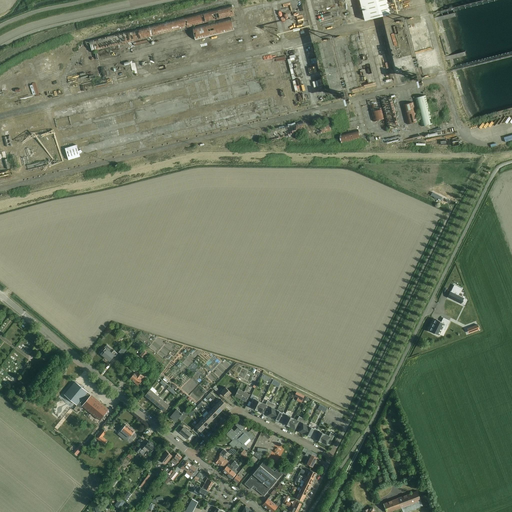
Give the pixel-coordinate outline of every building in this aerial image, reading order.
[(359,0),(364,21),(390,14),(386,0),(359,0)] [(92,51),(234,15),(231,5),(89,41),(92,51)] [(195,39),(234,29),(231,18),(192,28),(195,39)] [(384,25),(379,26),(394,87),(398,86),(384,25)] [(317,42),(312,43),(327,104),(331,103),(317,42)] [(263,55),(242,60),(244,70),(265,66),(263,55)] [(432,124),(425,96),(415,98),(422,127),(432,124)] [(380,100),(388,130),(398,127),(391,97),(380,100)] [(369,103),(374,122),(384,119),(380,100),(369,103)] [(402,105),(407,125),(418,122),(413,102),(402,105)] [(43,109),(23,113),(25,123),(45,119),(43,109)] [(308,118),(271,127),(273,135),(310,126),(308,118)] [(329,121),(315,124),(317,135),(331,131),(329,121)] [(358,130),(339,135),(341,144),(360,139),(358,130)] [(83,139),(71,141),(73,153),(85,151),(83,139)] [(450,292),(447,297),(461,304),(464,298),(458,295),(461,289),(454,285),(451,292),(450,292)] [(433,324),(430,331),(439,336),(442,329),(444,325),(444,324),(447,325),(449,321),(443,318),(441,322),(436,319),(433,324)] [(112,353),(109,351),(111,349),(107,345),(102,351),(104,353),(102,355),(105,358),(106,357),(110,360),(114,355),(115,356),(117,353),(114,351),(112,353)] [(149,345),(144,350),(147,353),(152,348),(149,345)] [(134,372),(139,366),(140,365),(136,362),(136,363),(134,362),(132,366),(131,366),(129,368),(134,372)] [(250,377),(254,369),(250,367),(246,375),(250,377)] [(143,373),(142,375),(137,371),(135,374),(134,374),(130,378),(138,385),(142,381),(146,375),(143,373)] [(75,382),(65,394),(77,405),(84,410),(85,408),(99,420),(108,410),(75,382)] [(221,389),(219,390),(215,386),(212,388),(217,393),(222,398),(224,396),(227,398),(231,393),(226,388),(223,390),(221,389)] [(150,399),(155,393),(150,389),(145,395),(150,399)] [(241,399),(244,392),(238,389),(235,396),(241,399)] [(244,392),(241,399),(246,402),(250,395),(244,392)] [(154,403),(160,397),(155,393),(150,399),(154,403)] [(159,407),(164,401),(160,397),(154,403),(159,407)] [(258,411),(262,403),(256,400),(257,399),(254,398),(249,407),(252,409),(252,408),(258,411)] [(217,404),(222,410),(227,405),(221,399),(217,404)] [(164,401),(159,407),(164,411),(169,405),(164,401)] [(267,410),(271,402),(267,401),(265,404),(262,403),(258,411),(263,413),(265,409),(267,410)] [(277,410),(273,408),(275,404),(271,402),(267,410),(268,410),(270,411),(267,415),(273,418),(277,410)] [(218,414),(222,410),(217,404),(212,408),(218,414)] [(214,418),(218,414),(212,408),(208,413),(214,418)] [(188,414),(184,411),(182,414),(177,409),(170,417),(176,421),(179,417),(183,421),(188,414)] [(281,423),(285,414),(282,412),(282,413),(277,410),(273,418),(278,421),(278,422),(281,423)] [(209,423),(214,418),(208,413),(204,417),(209,423)] [(289,426),(293,418),(288,416),(288,415),(285,414),(281,423),(284,424),(289,426)] [(299,426),(303,418),(299,416),(297,420),(293,418),(289,426),(295,429),(297,425),(299,426)] [(205,427),(209,423),(204,417),(199,422),(205,427)] [(305,434),(309,426),(305,424),(307,420),(303,418),(299,426),(301,427),(299,431),(305,434)] [(255,437),(252,434),(249,431),(248,433),(244,429),(247,426),(241,419),(235,425),(238,427),(234,431),(232,429),(226,434),(233,440),(229,444),(234,448),(236,446),(239,448),(240,448),(241,447),(244,449),(248,450),(248,447),(244,443),(249,438),(251,440),(255,437)] [(201,432),(205,427),(199,422),(195,426),(201,432)] [(121,431),(129,438),(127,440),(130,443),(136,435),(133,433),(134,431),(126,425),(121,431)] [(312,439),(317,429),(314,428),(314,429),(309,426),(305,434),(310,437),(312,439)] [(188,439),(192,434),(184,427),(181,430),(180,429),(179,431),(180,432),(179,432),(188,439)] [(103,429),(96,438),(99,440),(105,445),(107,441),(102,437),(106,432),(103,429)] [(325,434),(321,432),(320,431),(317,429),(312,439),(315,440),(321,442),(325,434)] [(325,434),(321,442),(327,445),(329,441),(331,442),(333,438),(335,434),(331,432),(329,436),(325,434)] [(154,448),(155,446),(149,441),(142,449),(139,447),(135,451),(138,453),(140,451),(144,454),(147,450),(149,453),(151,451),(152,452),(155,448),(154,448)] [(223,457),(227,452),(228,453),(230,451),(232,454),(235,451),(232,449),(225,448),(214,461),(217,464),(218,463),(221,466),(222,465),(224,466),(228,461),(223,457)] [(306,453),(305,455),(309,457),(310,458),(307,464),(313,467),(317,458),(311,455),(313,452),(308,450),(306,453)] [(165,464),(172,456),(166,451),(159,459),(165,464)] [(177,463),(182,457),(177,453),(170,462),(172,463),(172,462),(175,465),(177,463)] [(187,471),(192,465),(187,461),(187,462),(186,461),(180,468),(183,470),(184,469),(187,471)] [(227,475),(236,465),(237,463),(234,461),(230,466),(229,464),(223,471),(227,475)] [(277,469),(275,472),(263,462),(261,465),(260,466),(260,465),(252,474),(253,474),(251,476),(244,484),(251,490),(254,486),(257,488),(255,489),(264,497),(269,491),(268,491),(270,489),(277,480),(278,479),(278,480),(281,477),(280,476),(282,474),(277,469)] [(192,465),(187,471),(186,473),(191,476),(196,469),(192,465)] [(236,465),(227,475),(232,479),(238,472),(235,470),(238,467),(236,465)] [(242,468),(233,480),(237,484),(243,477),(241,475),(244,470),(242,468)] [(307,476),(314,479),(317,473),(310,470),(307,476)] [(174,471),(169,477),(173,480),(178,474),(174,471)] [(148,474),(139,486),(141,488),(150,476),(148,474)] [(306,479),(302,477),(298,475),(297,478),(301,480),(305,481),(311,485),(314,479),(307,476),(306,479)] [(205,483),(211,487),(213,483),(207,478),(205,483)] [(308,490),(311,485),(305,481),(302,487),(308,490)] [(209,491),(211,487),(205,483),(202,487),(209,491)] [(306,496),(308,490),(302,487),(299,493),(306,496)] [(205,498),(208,492),(200,488),(199,491),(193,488),(191,492),(199,496),(200,495),(205,498)] [(388,511),(401,507),(401,508),(402,511),(405,511),(422,506),(416,491),(383,504),(385,511),(388,511)] [(303,502),(306,496),(299,493),(296,498),(303,502)] [(287,503),(290,505),(291,503),(287,501),(289,497),(286,495),(285,497),(284,499),(283,502),(287,503)] [(267,509),(273,503),(270,500),(272,498),(270,496),(262,505),(267,509)] [(189,505),(195,509),(198,502),(192,499),(189,505)] [(292,506),(299,509),(302,504),(294,500),(292,506)] [(273,503),(267,509),(270,511),(273,511),(280,504),(278,502),(275,505),(273,503)]
